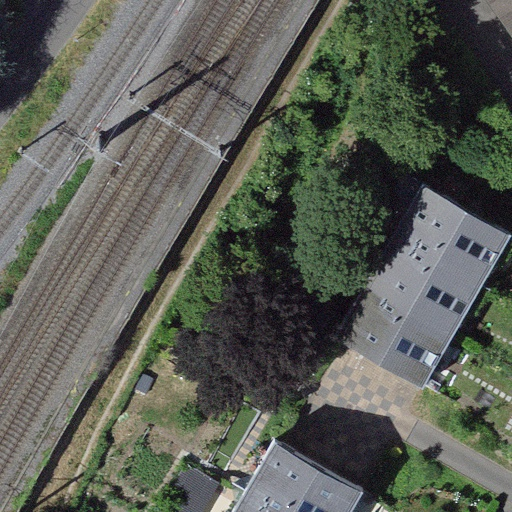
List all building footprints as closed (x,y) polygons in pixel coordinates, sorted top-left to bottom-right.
[(511,0),(481,0),(511,48),(511,0)] [(416,208),(392,252),(484,296),(511,251),(459,227),(416,208)] [(392,252),(367,296),(460,340),(484,296),(392,252)] [(460,340),(367,296),(346,335),(440,381),(460,340)] [(285,451),(255,503),(272,511),(361,511),(372,496),(285,451)] [(272,511),(255,503),(248,511),(272,511)]
